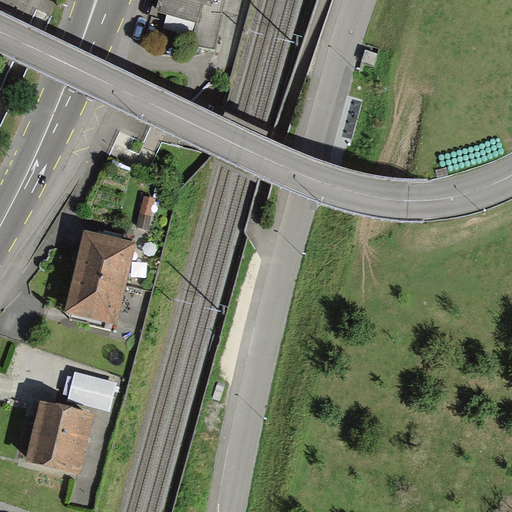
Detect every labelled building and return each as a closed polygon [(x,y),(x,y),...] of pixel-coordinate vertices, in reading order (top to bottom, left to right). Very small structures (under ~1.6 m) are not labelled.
[(156,199),(144,196),(136,227),(149,230),(156,199)] [(84,229),(75,269),(127,281),(136,241),(119,237),(110,235),(104,234),(84,229)] [(117,324),(127,281),(75,269),(64,311),(71,313),(89,317),(113,323),(117,324)] [(89,317),(71,313),(69,319),(111,329),(113,323),(89,317)] [(117,383),(75,372),(73,377),(69,395),(67,401),(110,411),(117,383)] [(69,395),(73,377),(68,376),(63,394),(69,395)] [(25,461),(80,474),(94,413),(40,401),(37,412),(25,461)]
